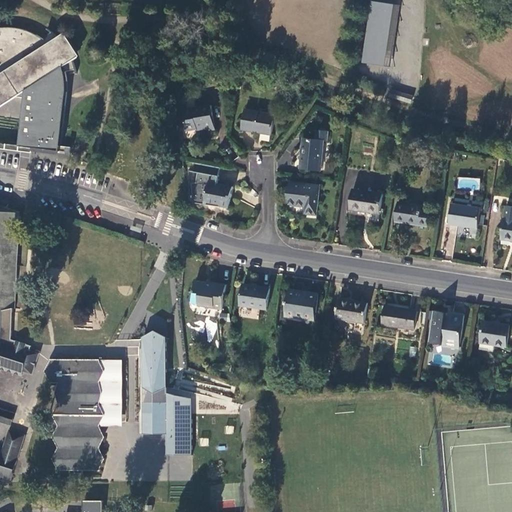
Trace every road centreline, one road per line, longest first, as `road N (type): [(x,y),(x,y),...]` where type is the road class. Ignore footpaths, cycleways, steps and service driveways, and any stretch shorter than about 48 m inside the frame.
road 1 (tertiary): [(0,175),(269,253)]
road 2 (tertiary): [(269,253),(511,290)]
